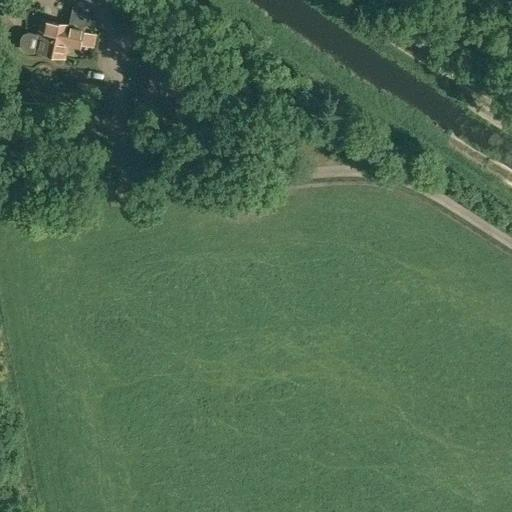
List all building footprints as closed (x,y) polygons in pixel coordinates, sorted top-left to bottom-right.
[(139,0),(113,0),(112,8),(138,11),(139,0)] [(32,52),(36,51),(65,57),(69,40),(81,43),(84,29),(88,9),(75,6),(71,26),(49,21),(40,19),(37,35),(29,33),(25,34),(22,39),(22,43),(24,48),(27,51),(32,52)] [(175,53),(161,50),(160,58),(173,61),(175,53)] [(203,77),(173,71),(169,92),(183,94),(178,122),(194,125),(203,77)] [(12,158),(26,160),(31,160),(36,117),(28,116),(28,113),(16,111),(17,102),(2,101),(0,121),(0,126),(16,129),(12,158)] [(76,149),(91,151),(94,126),(81,124),(80,128),(71,127),(69,137),(78,139),(76,149)]
